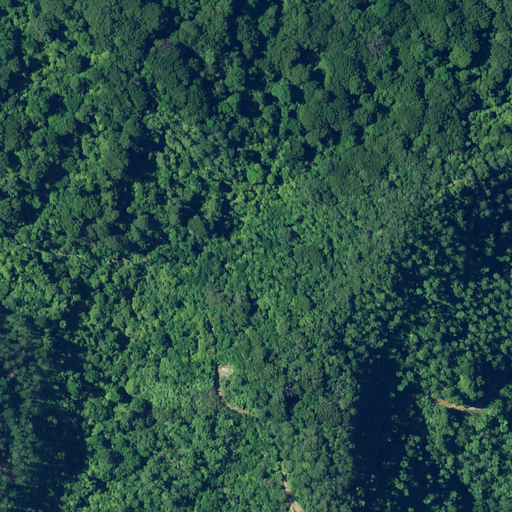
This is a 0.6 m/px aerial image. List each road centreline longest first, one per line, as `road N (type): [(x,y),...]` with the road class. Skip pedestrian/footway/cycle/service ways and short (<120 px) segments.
road 1 (track): [(0,320),(11,300),(118,339),(145,473),(168,511)]
road 2 (track): [(364,511),(348,433),(511,395)]
